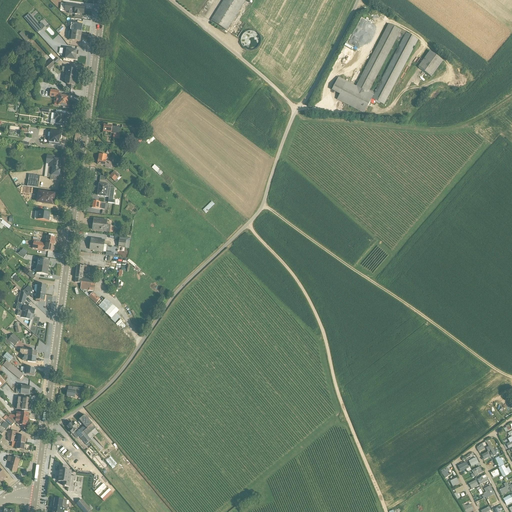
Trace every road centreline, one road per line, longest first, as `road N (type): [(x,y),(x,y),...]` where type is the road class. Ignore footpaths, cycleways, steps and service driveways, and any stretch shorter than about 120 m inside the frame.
road 1 (primary): [(44,428),(103,0)]
road 2 (unclassified): [(44,428),(109,385),(176,294),(263,208),(296,111)]
road 3 (track): [(247,225),(317,318),(385,511)]
road 4 (track): [(263,208),(511,378)]
road 5 (track): [(293,116),(429,133),(463,128),(511,99)]
road 6 (unclassified): [(296,111),(166,0)]
road 7 (unclassified): [(296,111),(358,0)]
